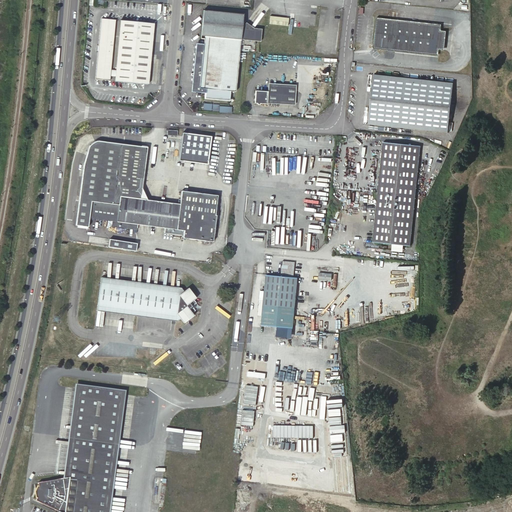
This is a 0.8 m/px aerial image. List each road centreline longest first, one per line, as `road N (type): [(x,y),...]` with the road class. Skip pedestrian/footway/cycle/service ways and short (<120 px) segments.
road 1 (primary): [(64,0),(41,225),(0,424)]
road 2 (primary): [(0,459),(31,334),(62,130)]
road 3 (unclassified): [(248,123),(238,215),(248,253),(233,382)]
road 4 (unclassified): [(248,123),(336,122),(351,0)]
road 5 (unknown): [(261,342),(261,417),(325,431)]
